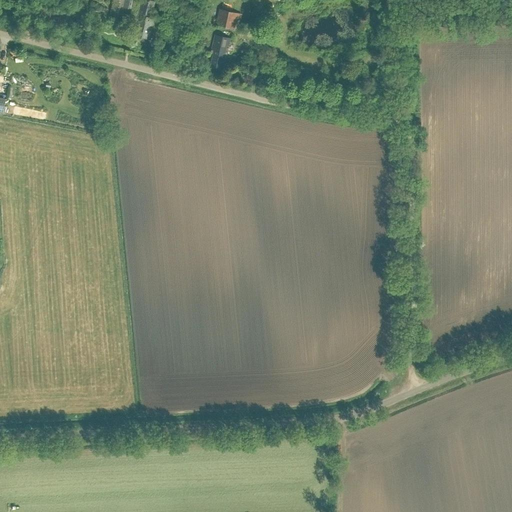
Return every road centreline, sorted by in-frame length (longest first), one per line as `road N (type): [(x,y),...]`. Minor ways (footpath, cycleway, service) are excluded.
road 1 (unclassified): [(0,437),(333,419),(511,356)]
road 2 (unclassified): [(0,34),(273,101)]
road 3 (track): [(407,127),(412,390)]
road 4 (track): [(273,101),(407,127)]
